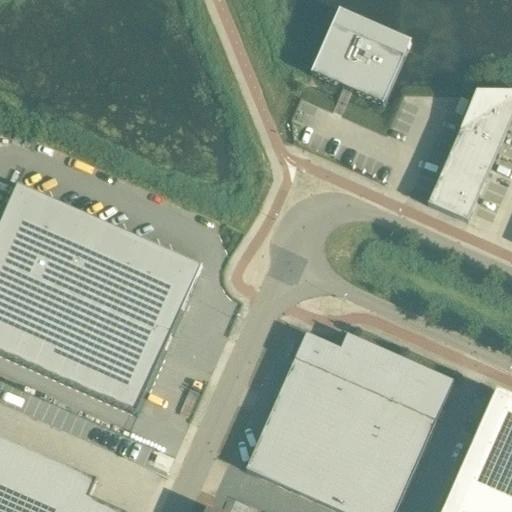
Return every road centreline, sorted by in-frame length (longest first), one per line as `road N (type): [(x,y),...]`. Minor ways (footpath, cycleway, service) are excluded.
road 1 (unclassified): [(511,278),(316,192),(287,261)]
road 2 (unclassified): [(172,511),(287,261)]
road 3 (unclassified): [(287,261),(511,361)]
road 4 (unknown): [(421,511),(486,369)]
